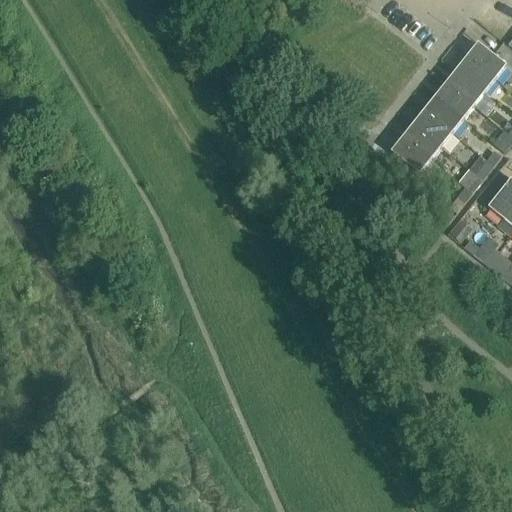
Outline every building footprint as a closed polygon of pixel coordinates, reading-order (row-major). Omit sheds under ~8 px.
[(507,70),(479,48),(468,62),(496,84),(507,70)] [(496,84),(468,62),(457,75),(485,98),(496,84)] [(485,98),(457,75),(446,89),(475,111),(485,98)] [(475,111),(446,89),(436,102),(464,125),(475,111)] [(464,125),(436,102),(425,116),(453,138),(464,125)] [(453,138),(425,116),(414,129),(443,152),(453,138)] [(443,152),(414,129),(404,143),(432,165),(443,152)] [(502,148),(509,153),(511,149),(511,140),(509,138),(502,148)] [(432,165),(404,143),(392,157),(421,179),(432,165)] [(495,156),(488,165),(494,171),(502,161),(495,156)] [(484,184),(494,171),(488,165),(477,179),(484,184)] [(483,207),(503,223),(511,212),(511,184),(506,179),(483,207)] [(474,183),(466,192),(473,198),(481,188),(474,183)] [(459,202),(466,207),(473,198),(466,192),(459,202)] [(511,212),(503,223),(511,230),(511,212)] [(471,245),(465,252),(474,259),(480,252),(471,245)] [(488,270),(498,258),(484,248),(480,252),(474,259),(488,270)] [(498,266),(492,273),(502,281),(507,274),(498,266)] [(511,277),(507,274),(502,281),(511,288),(511,286),(511,277)]
